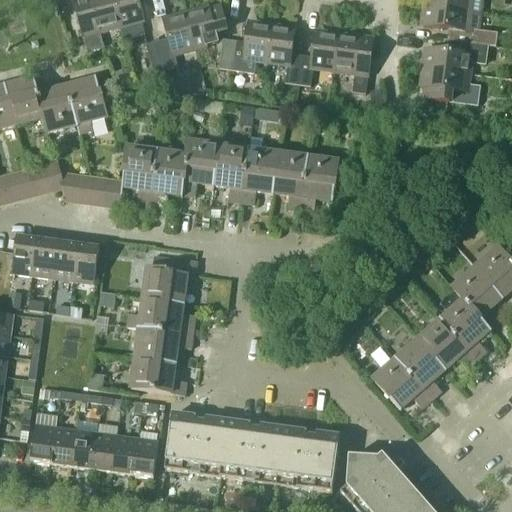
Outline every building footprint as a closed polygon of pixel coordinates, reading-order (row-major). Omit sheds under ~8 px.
[(120,28),(112,0),(86,0),(78,2),(83,20),(90,49),(103,46),(99,33),(120,28)] [(136,0),(112,0),(120,28),(142,22),(136,0)] [(425,0),(425,10),(478,17),(479,0),(425,0)] [(186,17),(195,51),(217,45),(215,38),(229,35),(221,7),(208,11),(186,17)] [(478,17),(425,10),(422,28),(458,33),(456,44),(486,48),(486,47),(494,48),(496,37),(475,34),(478,17)] [(158,43),(165,72),(178,69),(174,56),(195,51),(186,17),(164,22),(168,41),(158,43)] [(267,64),(271,29),(249,26),(246,45),(235,44),(231,73),(255,76),(257,62),(267,64)] [(271,29),(267,64),(288,67),(285,86),(298,87),(302,58),(291,57),(294,32),(271,29)] [(313,70),(334,73),(339,38),(316,35),(312,59),(302,58),(298,87),(310,89),(313,70)] [(362,41),(339,38),(334,73),(355,76),(352,95),(365,97),(369,67),(373,42),(362,41)] [(219,71),(231,73),(235,44),(223,42),(219,71)] [(165,72),(158,43),(146,46),(153,75),(165,72)] [(426,52),(424,70),(469,76),(469,74),(482,76),(486,48),(456,44),(455,56),(426,52)] [(467,86),(469,76),(424,70),(421,89),(450,92),(448,105),(477,109),(480,88),(467,86)] [(130,74),(116,77),(118,85),(132,82),(130,74)] [(38,97),(34,82),(5,89),(15,128),(43,121),(44,120),(38,97)] [(92,133),(90,125),(107,121),(96,82),(67,90),(77,128),(79,136),(92,133)] [(0,131),(15,128),(5,89),(0,90),(0,131)] [(77,128),(67,90),(38,97),(44,120),(43,121),(48,136),(77,128)] [(260,93),(250,92),(249,102),(259,103),(260,93)] [(126,109),(127,95),(118,95),(117,108),(126,109)] [(242,109),(239,126),(251,127),(254,111),(242,109)] [(188,144),(187,158),(184,184),(185,184),(183,198),(195,200),(197,186),(213,188),(219,148),(188,144)] [(228,204),(241,206),(248,152),(219,148),(213,188),(230,191),(228,204)] [(137,206),(150,208),(157,154),(127,150),(122,190),(139,192),(137,206)] [(256,194),(273,196),(278,156),(248,152),(241,206),(254,208),(256,194)] [(187,158),(157,154),(150,208),(163,210),(165,196),(183,198),(185,184),(184,184),(187,158)] [(288,212),(301,214),(308,160),(278,156),(273,196),(289,199),(288,212)] [(338,165),(308,160),(301,214),(314,216),(316,202),(333,204),(338,165)] [(62,188),(58,177),(44,181),(47,192),(62,188),(65,201),(75,202),(76,190),(62,188)] [(4,204),(19,200),(15,188),(1,192),(4,204)] [(122,196),(121,196),(106,194),(104,206),(120,208),(122,196)] [(11,276),(33,279),(38,242),(16,239),(11,276)] [(33,279),(53,282),(58,245),(38,242),(33,279)] [(53,282),(73,285),(78,248),(58,245),(53,282)] [(99,251),(78,248),(73,285),(94,288),(99,251)] [(475,271),(502,301),(511,292),(511,266),(498,251),(475,271)] [(404,261),(395,270),(405,280),(414,270),(404,261)] [(183,306),(184,295),(186,280),(194,282),(197,265),(173,262),(171,275),(147,272),(143,301),(183,306)] [(479,321),(480,321),(502,301),(475,271),(452,291),(463,303),(479,321)] [(10,295),(8,310),(20,312),(22,297),(10,295)] [(116,297),(101,295),(99,308),(114,310),(116,297)] [(180,324),(183,306),(143,301),(141,318),(129,317),(127,329),(139,331),(139,332),(192,339),(194,326),(180,324)] [(31,302),(29,312),(43,314),(44,303),(31,302)] [(441,323),(476,363),(486,355),(477,344),(490,332),(480,321),(479,321),(463,303),(441,323)] [(363,323),(373,314),(366,306),(356,316),(363,323)] [(83,311),(71,309),(69,320),(82,321),(83,311)] [(0,315),(0,337),(10,339),(13,318),(0,315)] [(467,372),(476,363),(441,323),(418,342),(445,372),(457,361),(467,372)] [(41,343),(42,332),(35,331),(34,342),(41,343)] [(191,352),(192,339),(139,332),(135,361),(175,367),(177,350),(191,352)] [(340,332),(329,341),(343,356),(354,347),(340,332)] [(0,357),(8,359),(10,339),(0,337),(0,357)] [(41,343),(34,342),(32,353),(39,354),(41,343)] [(396,362),(431,403),(441,394),(432,384),(445,372),(418,342),(396,362)] [(172,383),(175,367),(135,361),(131,392),(184,399),(186,385),(172,383)] [(431,403),(396,362),(373,382),(399,412),(412,401),(421,412),(431,403)] [(30,371),(28,382),(35,383),(37,372),(30,371)] [(103,394),(105,378),(90,376),(88,392),(103,394)] [(36,385),(23,383),(21,396),(34,397),(36,385)] [(50,400),(60,401),(61,394),(51,393),(50,400)] [(71,403),(72,396),(61,394),(60,401),(71,403)] [(101,407),(102,400),(91,398),(90,405),(101,407)] [(112,408),(113,401),(102,400),(101,407),(112,408)] [(142,412),(142,405),(132,404),(131,411),(142,412)] [(152,414),(153,407),(142,405),(142,412),(152,414)] [(30,424),(31,413),(24,412),(23,423),(30,424)] [(31,465),(51,468),(56,431),(58,420),(37,417),(36,428),(31,465)] [(30,424),(23,423),(21,433),(28,434),(30,424)] [(165,473),(220,480),(227,430),(172,423),(165,473)] [(220,480),(276,488),(283,438),(227,430),(220,480)] [(56,431),(51,468),(72,470),(77,433),(56,431)] [(72,470),(92,473),(97,436),(77,433),(72,470)] [(92,473),(112,476),(117,439),(97,436),(92,473)] [(332,495),(332,494),(339,445),(283,438),(276,488),(332,495)] [(112,476),(132,479),(137,442),(117,439),(112,476)] [(137,442),(132,479),(154,481),(159,444),(137,442)] [(378,462),(349,460),(347,490),(340,495),(355,511),(406,511),(415,504),(378,462)] [(228,494),(225,511),(238,511),(242,496),(228,494)]
